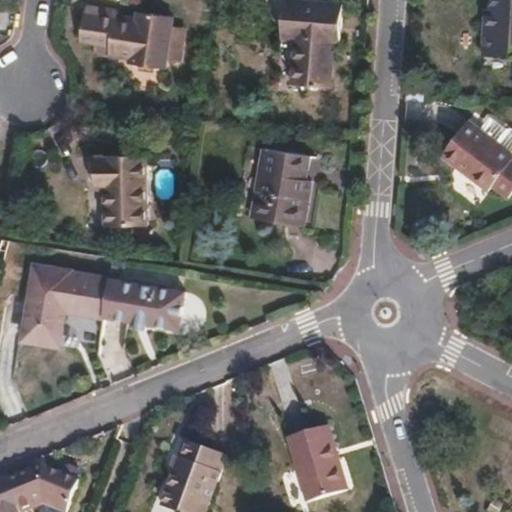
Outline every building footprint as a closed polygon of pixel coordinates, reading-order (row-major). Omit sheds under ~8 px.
[(286,0),(282,37),(296,38),(292,85),(330,88),(334,42),(338,42),(341,4),(286,0)] [(511,0),(499,0),(499,6),(497,26),(489,25),(486,50),(511,53),(511,0)] [(497,26),(499,6),(490,5),(489,25),(497,26)] [(146,35),(135,33),(115,29),(116,25),(84,20),(78,53),(110,59),(109,68),(132,72),(132,77),(162,82),(170,32),(147,27),(146,35)] [(136,25),(135,33),(146,35),(147,27),(136,25)] [(426,88),(409,86),(408,93),(426,95),(426,88)] [(485,124),(511,144),(511,125),(494,112),(485,124)] [(474,115),(449,146),(474,165),(472,170),(493,186),(496,181),(511,193),(511,144),(485,124),(474,115)] [(474,165),(449,146),(446,150),(472,170),(474,165)] [(266,153),(258,222),(310,226),(316,183),(309,182),(312,157),(266,153)] [(93,174),(94,197),(102,197),(102,205),(104,241),(146,241),(144,173),(93,174)] [(102,197),(94,197),(94,205),(102,205),(102,197)] [(33,268),(21,342),(55,348),(61,315),(103,322),(109,283),(65,276),(64,273),(33,268)] [(331,427),(293,438),(312,501),(351,490),(331,427)] [(174,475),(164,503),(189,511),(207,511),(229,456),(187,440),(182,454),(178,453),(172,470),(175,471),(174,475)] [(44,467),(0,485),(0,511),(22,511),(44,501),(46,502),(67,510),(78,481),(44,467)] [(66,511),(67,510),(46,502),(41,511),(66,511)]
